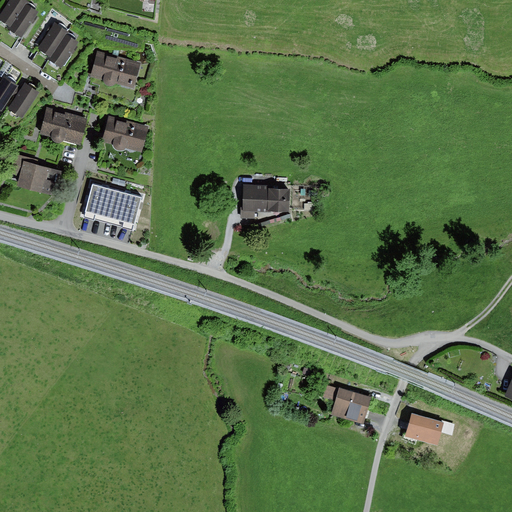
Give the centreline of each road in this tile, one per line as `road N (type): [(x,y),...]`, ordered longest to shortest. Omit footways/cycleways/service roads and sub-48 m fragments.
road 1 (residential): [(64,230),(244,283),(368,335),(433,338)]
road 2 (residential): [(433,338),(406,373),(364,511)]
